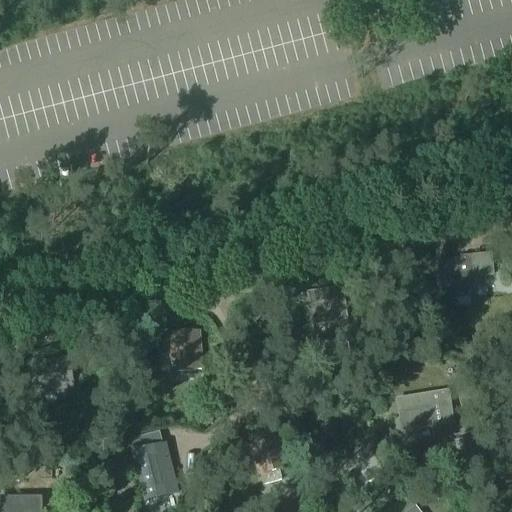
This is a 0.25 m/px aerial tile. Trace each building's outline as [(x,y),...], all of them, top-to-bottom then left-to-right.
[(439,264),(442,298),(464,296),(464,293),(472,292),(472,290),(480,289),(479,278),(493,277),(491,257),(476,258),(476,260),(471,260),(471,259),(461,260),(461,262),(439,264)] [(336,299),(335,292),(303,297),(305,309),(310,308),(312,321),(311,321),(312,325),(314,324),(337,320),(337,322),(346,321),(342,298),(336,299)] [(199,340),(198,334),(171,336),(173,366),(172,367),(173,374),(202,372),(200,351),(201,351),(200,340),(199,340)] [(64,369),(63,362),(34,367),(35,379),(39,378),(40,391),(40,395),(42,394),(42,393),(64,390),(65,393),(74,391),(70,368),(64,369)] [(448,394),(398,403),(403,432),(416,430),(416,428),(434,425),(435,427),(443,426),(441,410),(451,409),(448,394)] [(202,431),(212,423),(204,413),(195,421),(202,431)] [(471,441),(456,443),(460,464),(474,462),(471,441)] [(279,442),(252,449),(259,474),(258,475),(259,478),(261,477),(264,486),(282,481),(280,473),(279,471),(279,472),(278,469),(286,467),(284,458),(285,458),(282,447),(281,447),(279,442)] [(172,474),(165,447),(133,455),(145,503),(169,497),(169,496),(165,497),(161,482),(169,479),(168,475),(172,474)] [(51,469),(39,469),(39,482),(52,481),(51,469)] [(41,511),(42,500),(1,500),(0,511),(41,511)]
